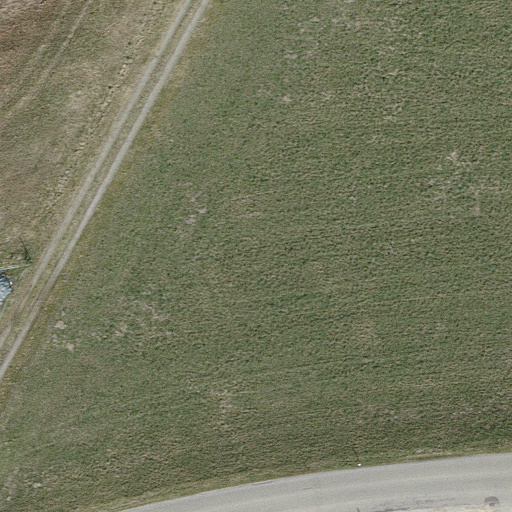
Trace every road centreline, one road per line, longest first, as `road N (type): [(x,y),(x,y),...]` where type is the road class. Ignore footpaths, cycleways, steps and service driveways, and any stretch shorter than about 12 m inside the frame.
road 1 (track): [(0,363),(201,0)]
road 2 (tertiary): [(275,511),(511,480)]
